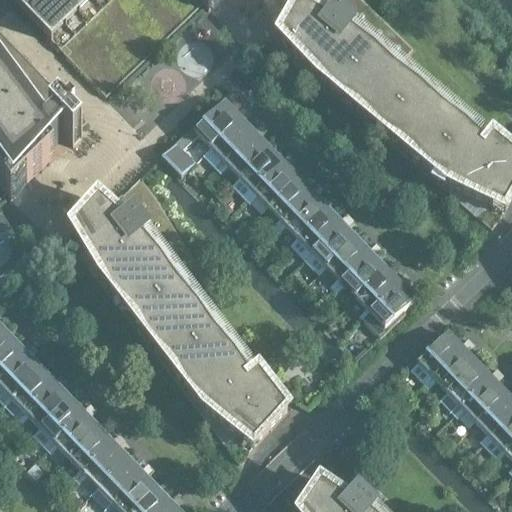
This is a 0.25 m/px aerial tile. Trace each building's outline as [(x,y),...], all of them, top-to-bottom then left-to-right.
[(62,27),(35,0),(20,0),(14,6),(48,41),(62,27)] [(76,13),(63,0),(35,0),(62,27),(76,13)] [(207,7),(213,0),(89,0),(76,13),(62,27),(48,41),(63,56),(106,101),(203,7),(208,14),(210,12),(207,7)] [(89,0),(63,0),(76,13),(89,0)] [(223,0),(213,0),(207,7),(210,12),(213,16),(223,0)] [(287,36),(288,39),(293,45),(291,50),(290,51),(297,59),(291,66),(491,233),(501,222),(511,202),(511,158),(497,146),(492,142),(491,143),(407,73),(400,67),(401,65),(403,64),(413,52),(359,0),(328,0),(318,10),(314,14),(317,20),(315,24),(308,20),(303,20),(299,22),(295,24),(292,28),(289,31),(287,36)] [(317,20),(314,14),(312,15),(298,7),(283,35),(288,39),(287,36),(289,31),(292,28),(295,24),(299,22),(303,20),(308,20),(315,24),(316,22),(317,20)] [(291,50),(293,45),(288,39),(283,35),(282,35),(275,40),(289,52),(290,51),(291,50)] [(0,57),(11,47),(6,42),(0,36),(0,57)] [(34,72),(11,47),(0,57),(0,76),(29,122),(48,107),(77,136),(87,126),(34,72)] [(9,199),(22,185),(35,171),(48,156),(62,140),(73,150),(82,141),(77,136),(48,107),(29,122),(0,76),(0,202),(5,197),(11,205),(12,203),(9,199)] [(193,167),(182,155),(197,139),(208,151),(238,122),(225,108),(219,114),(215,109),(186,137),(184,138),(182,140),(162,160),(162,161),(181,180),(195,167),(194,166),(193,167)] [(217,174),(263,130),(260,127),(251,135),(238,122),(208,151),(210,153),(203,159),(217,174)] [(239,182),(269,153),(258,142),(266,134),(263,130),(217,174),(221,178),(228,171),(239,182)] [(246,204),(292,160),(289,157),(280,165),(269,153),(239,182),(250,194),(243,201),(246,204)] [(53,163),(48,156),(35,171),(22,185),(26,189),(53,163)] [(268,212),(298,183),(287,172),(295,164),(292,160),(246,204),(249,208),(257,201),(268,212)] [(83,232),(83,237),(84,239),(81,243),(80,244),(86,253),(78,259),(239,467),(263,441),(287,414),(258,377),(257,378),(190,291),(184,283),(186,282),(187,281),(200,271),(141,181),(121,201),(110,211),(111,219),(108,221),(103,217),(98,217),(96,218),(94,218),(91,220),(89,222),(86,225),(85,227),(84,229),(83,232)] [(275,234),(321,190),(318,187),(309,195),(298,183),(268,212),(279,224),(272,231),(275,234)] [(26,189),(22,185),(9,199),(12,203),(16,206),(26,189)] [(297,242),(327,213),(315,202),(324,193),(321,190),(275,234),(278,237),(285,231),(297,242)] [(111,219),(110,211),(108,213),(98,203),(76,227),(83,237),(83,232),(84,229),(85,227),(86,225),(89,222),(91,220),(94,218),(96,218),(98,217),(103,217),(108,221),(110,220),(111,219)] [(304,264),(350,220),(347,217),(338,225),(327,213),(297,242),(308,254),(301,261),(304,264)] [(318,279),(326,272),(356,243),(344,232),(353,223),(350,220),(304,264),(318,279)] [(83,237),(76,227),(68,231),(79,244),(80,244),(81,243),(84,239),(83,237)] [(333,294),(379,250),(376,247),(367,255),(356,243),(326,272),(337,284),(330,291),(333,294)] [(355,302),(384,273),(373,261),(382,253),(379,250),(333,294),(336,297),(343,290),(355,302)] [(362,324),(408,280),(404,276),(396,285),(384,273),(355,302),(366,314),(359,321),(362,324)] [(403,315),(414,304),(402,292),(411,283),(408,280),(362,324),(379,342),(405,317),(403,315)] [(0,351),(10,342),(0,331),(0,351)] [(425,389),(471,345),(468,342),(459,350),(447,338),(436,349),(433,346),(415,364),(429,379),(422,386),(425,389)] [(0,384),(35,350),(32,347),(23,355),(10,342),(0,351),(0,384)] [(447,397),(477,368),(465,357),(474,349),(471,345),(425,389),(428,393),(436,386),(447,397)] [(0,391),(11,403),(41,374),(30,362),(38,354),(35,350),(0,384),(0,391)] [(454,419),(500,375),(497,372),(488,380),(477,368),(447,397),(440,404),(454,419)] [(18,425),(64,380),(61,377),(52,385),(41,374),(11,403),(4,410),(18,425)] [(476,427),(506,399),(494,387),(503,378),(500,375),(454,419),(457,422),(464,415),(476,427)] [(40,433),(70,404),(58,392),(67,383),(64,380),(18,425),(21,428),(29,421),(40,433)] [(483,449),(511,420),(511,405),(506,399),(476,427),(487,439),(480,446),(483,449)] [(47,454),(93,410),(90,407),(81,415),(70,404),(40,433),(33,440),(47,454)] [(69,462),(99,434),(87,422),(96,413),(93,410),(47,454),(50,458),(58,451),(69,462)] [(504,457),(511,449),(511,420),(483,449),(486,453),(493,446),(504,457)] [(76,484),(122,440),(119,437),(110,445),(99,434),(69,462),(80,474),(73,481),(76,484)] [(98,492),(128,463),(116,452),(125,443),(122,440),(76,484),(79,488),(86,481),(98,492)] [(102,511),(107,511),(151,470),(148,467),(139,475),(128,463),(98,492),(109,504),(102,511)] [(116,511),(137,511),(157,493),(145,482),(154,473),(151,470),(107,511),(113,511),(115,511),(116,511)] [(375,511),(358,495),(353,501),(348,506),(338,500),(320,488),(308,507),(304,511),(375,511)] [(167,511),(180,500),(177,497),(168,505),(157,493),(137,511),(167,511)] [(174,511),(183,503),(180,500),(167,511),(174,511)]
